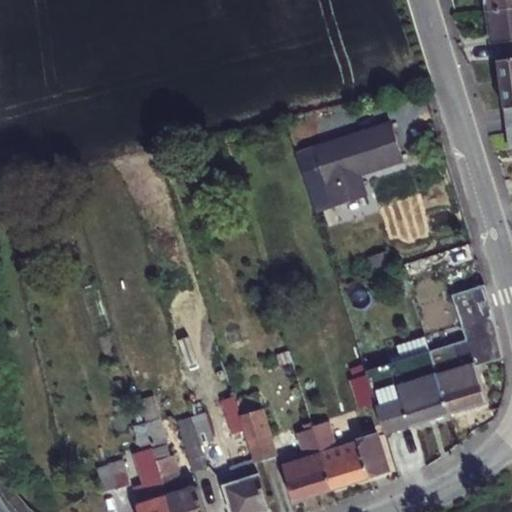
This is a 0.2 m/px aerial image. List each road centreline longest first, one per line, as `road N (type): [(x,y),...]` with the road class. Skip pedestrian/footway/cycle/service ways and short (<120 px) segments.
road 1 (tertiary): [(421,0),(511,298)]
road 2 (tertiary): [(511,440),(469,478),(398,511)]
